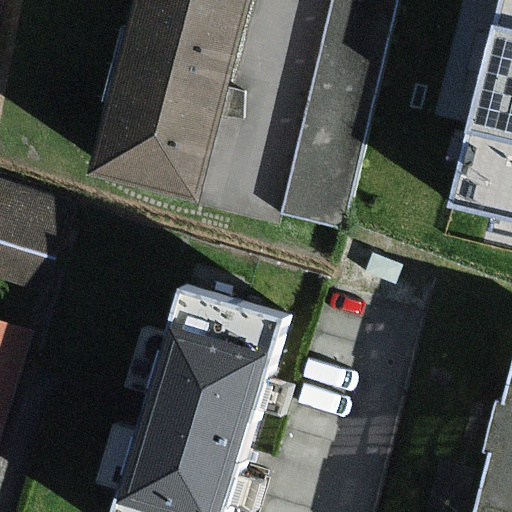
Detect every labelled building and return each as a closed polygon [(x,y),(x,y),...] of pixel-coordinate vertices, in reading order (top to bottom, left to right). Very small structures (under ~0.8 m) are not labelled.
[(140,0),(96,167),(195,193),(220,99),(246,0),(140,0)] [(400,0),(333,0),(284,214),(347,229),(400,0)] [(0,262),(49,280),(78,195),(0,167),(0,262)] [(227,511),(290,320),(188,287),(115,511),(227,511)] [(0,432),(31,332),(0,322),(0,432)] [(511,511),(511,376),(505,404),(496,402),(483,453),(489,454),(475,511),(511,511)]
